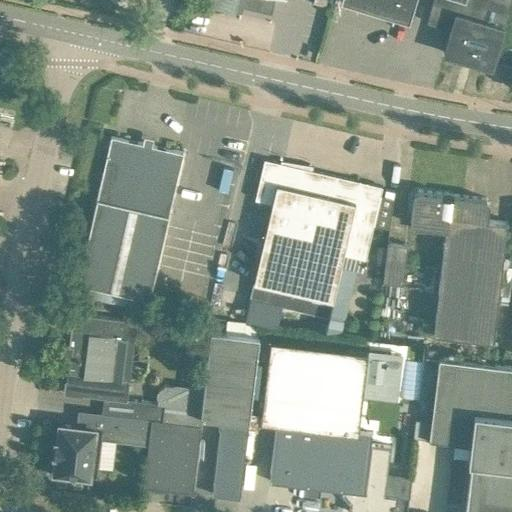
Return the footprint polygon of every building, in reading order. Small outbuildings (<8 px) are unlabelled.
[(210,0),(210,4),(234,10),(236,3),(265,10),(266,4),(273,6),(273,0),(210,0)] [(341,0),(409,20),(415,0),(341,0)] [(455,11),(443,52),(491,66),(493,61),(497,63),(502,46),(498,45),(508,11),(474,0),(470,16),(455,11)] [(77,282),(96,286),(149,298),(183,152),(111,135),(77,282)] [(324,172),(312,169),(312,167),(281,162),(264,158),(260,177),(255,198),(271,202),(253,280),(250,296),(329,314),(340,266),(361,271),(363,265),(364,265),(366,255),(382,185),(324,172)] [(413,225),(445,229),(448,229),(452,197),(441,196),(441,192),(417,189),(414,192),(410,221),(413,225)] [(448,229),(445,229),(433,332),(492,339),(507,220),(487,218),(489,201),(486,198),(454,194),(453,197),(452,197),(448,229)] [(383,281),(402,283),(407,244),(388,242),(387,247),(386,257),(386,261),(383,281)] [(378,246),(376,260),(386,261),(386,257),(387,247),(378,246)] [(73,393),(104,397),(127,400),(137,320),(73,312),(69,346),(71,346),(67,380),(74,381),(73,393)] [(200,416),(202,417),(221,419),(212,489),(217,495),(234,497),(240,492),(248,422),(259,335),(211,329),(203,389),(201,408),(200,416)] [(396,506),(397,494),(409,496),(411,476),(387,473),(391,445),(370,443),(372,432),(357,430),(362,395),(367,349),(270,337),(260,419),(276,421),(272,460),(269,480),(344,489),(344,493),(350,500),(348,511),(355,511),(395,511),(396,509),(397,509),(397,506),(396,506)] [(367,349),(362,395),(396,399),(401,353),(367,349)] [(511,511),(511,365),(439,357),(431,418),(429,438),(470,443),(468,459),(471,459),(464,511),(511,511)] [(133,416),(201,424),(202,417),(200,416),(201,408),(203,389),(187,388),(171,386),(164,385),(160,389),(158,402),(135,399),(133,416)] [(51,459),(49,474),(65,475),(66,472),(97,476),(102,438),(148,444),(143,485),(142,484),(142,487),(144,487),(144,486),(150,487),(150,489),(165,491),(165,489),(191,492),(191,493),(193,493),(194,490),(193,490),(201,424),(133,416),(109,413),(107,429),(59,423),(57,440),(55,439),(53,453),(55,453),(55,460),(51,459)]
